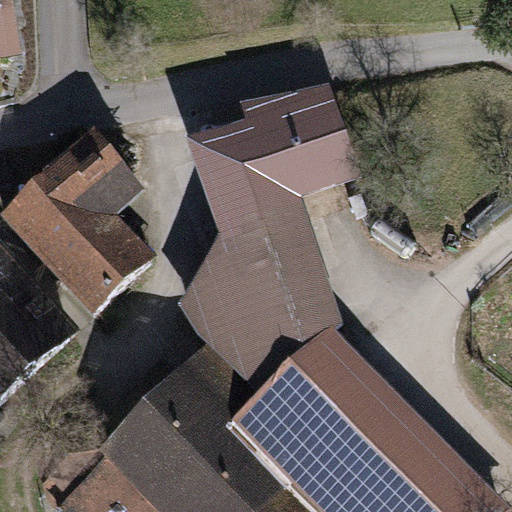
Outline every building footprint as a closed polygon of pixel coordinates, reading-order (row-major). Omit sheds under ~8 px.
[(12,0),(0,0),(0,67),(24,63),(12,0)] [(262,131),(195,156),(226,240),(294,215),(262,131)] [(99,144),(8,228),(95,321),(158,263),(122,224),(150,198),(99,144)] [(211,361),(69,511),(506,511),(339,342),(346,334),(305,211),(294,215),(226,240),(186,317),(211,361)] [(0,254),(0,339),(42,301),(0,254)] [(0,416),(81,342),(42,301),(0,339),(0,416)]
